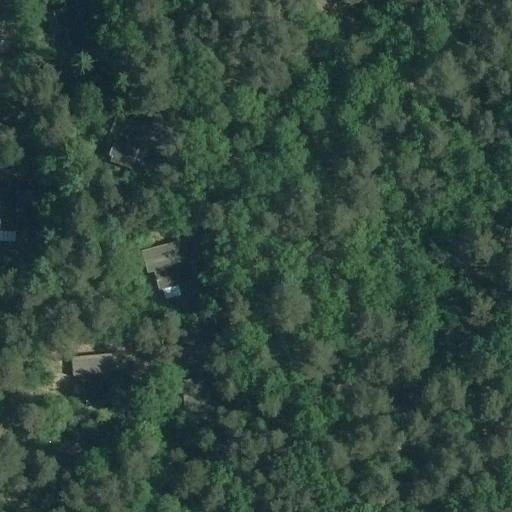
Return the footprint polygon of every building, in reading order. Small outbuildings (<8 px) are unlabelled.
[(54,15),(59,34),(66,32),(72,54),(75,53),(77,58),(99,52),(91,22),(95,21),(91,5),(89,5),(88,0),(78,0),(80,8),(54,15)] [(122,127),(109,161),(133,170),(146,136),(122,127)] [(35,208),(35,193),(0,191),(0,232),(25,234),(27,208),(35,208)] [(143,254),(149,276),(154,274),(159,293),(196,283),(191,266),(198,264),(192,241),(143,254)] [(82,373),(86,407),(112,404),(109,375),(82,373)] [(210,382),(180,383),(180,397),(184,396),(185,420),(185,421),(189,421),(189,424),(211,423),(211,413),(210,382)]
